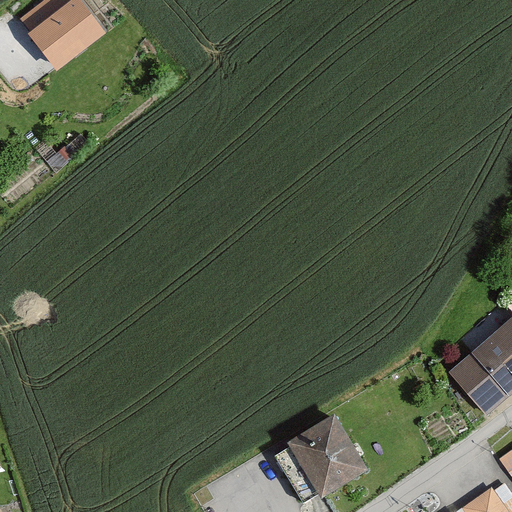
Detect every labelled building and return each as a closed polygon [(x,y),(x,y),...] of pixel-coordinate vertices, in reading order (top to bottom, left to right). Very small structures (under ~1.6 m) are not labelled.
[(76,0),(41,0),(17,19),(32,37),(28,41),(56,77),(106,39),(76,0)] [(511,317),(449,370),(483,410),(511,386),(511,317)] [(338,408),(290,436),(323,494),(372,466),(338,408)] [(511,443),(498,455),(511,473),(511,443)] [(511,511),(511,499),(499,479),(461,503),(466,511),(511,511)]
